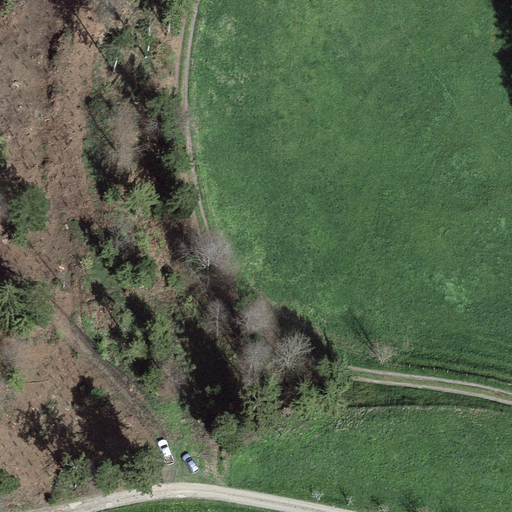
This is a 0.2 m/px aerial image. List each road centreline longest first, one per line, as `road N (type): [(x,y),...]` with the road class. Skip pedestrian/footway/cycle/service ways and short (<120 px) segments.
road 1 (track): [(511,398),(338,369),(287,343),(243,304),(211,256),(183,160),(180,51),(198,0)]
road 2 (track): [(47,511),(189,490),(321,511)]
